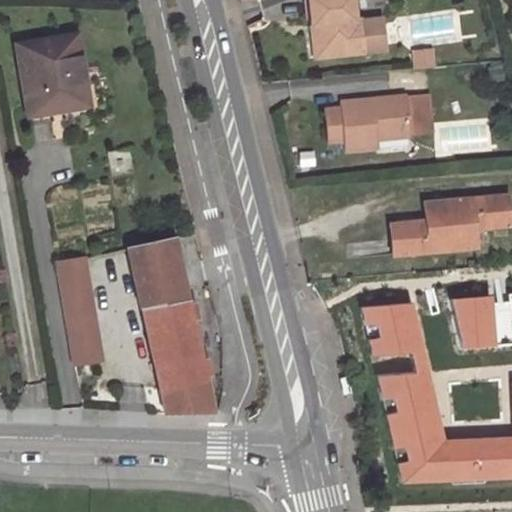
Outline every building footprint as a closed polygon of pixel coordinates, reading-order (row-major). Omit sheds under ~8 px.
[(356,0),(312,0),(315,25),(322,24),(325,56),(367,52),(364,19),(358,19),(356,0)] [(384,17),(364,19),(367,52),(387,51),(384,17)] [(322,24),(315,25),(318,57),(325,56),(322,24)] [(86,104),(74,35),(14,46),(27,115),(86,104)] [(433,93),(407,96),(411,136),(436,133),(433,93)] [(407,96),(343,102),(343,108),(327,110),(330,141),(346,140),(347,150),(378,147),(378,139),(411,136),(407,96)] [(426,223),(390,226),(393,254),(474,246),(471,229),(507,225),(505,197),(424,205),(426,223)] [(140,308),(183,298),(170,239),(125,249),(138,309),(140,308)] [(83,259),(56,263),(73,364),(100,359),(83,259)] [(146,335),(190,326),(183,298),(140,308),(146,335)] [(146,335),(163,414),(209,413),(206,396),(190,326),(146,335)]
